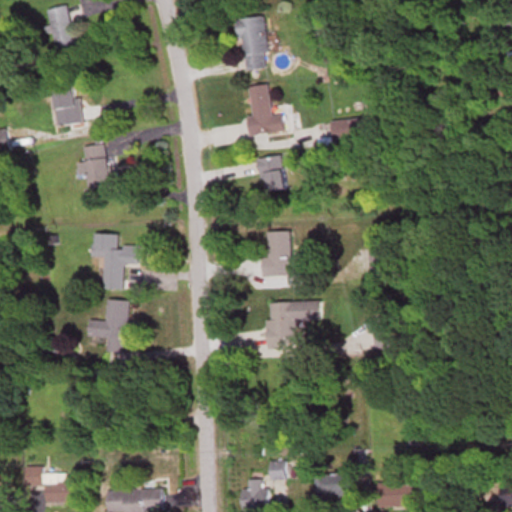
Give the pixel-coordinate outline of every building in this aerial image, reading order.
[(78,53),(69,3),(49,7),(58,56),(78,53)] [(265,14),(240,17),(245,69),(270,66),(265,14)] [(254,133),(288,129),(286,112),(273,113),(270,82),(248,85),(254,133)] [(82,121),(78,84),(53,86),(57,124),(82,121)] [(364,116),(331,118),(333,139),(366,136),(364,116)] [(87,188),(109,186),(105,141),(84,143),(85,159),(77,160),(78,174),(86,174),(87,188)] [(266,191),(288,186),(282,153),(259,158),(266,191)] [(264,275),(293,275),(293,230),(269,230),(269,256),(264,256),(264,275)] [(119,233),(93,232),(93,255),(105,256),(104,287),(125,288),(125,264),(140,264),(140,244),(119,243),(119,233)] [(132,300),(109,298),(107,319),(90,318),(89,334),(108,335),(107,349),(127,351),(132,300)] [(269,301),(270,346),(296,346),(296,321),(324,320),(323,300),(269,301)] [(412,327),(384,327),(384,346),(412,346),(412,327)] [(291,477),(291,460),(271,460),(271,477),(291,477)] [(68,471),(43,471),(43,464),(26,464),(26,487),(45,487),(45,501),(80,501),(80,478),(68,478),(68,471)] [(316,473),(317,499),(341,498),(341,505),(359,504),(358,472),(316,473)] [(384,506),(431,505),(431,479),(412,480),(412,473),(383,474),(384,506)] [(269,478),(249,478),(249,488),(242,488),(242,510),(269,510),(269,478)] [(108,511),(163,511),(163,487),(108,488),(108,511)]
